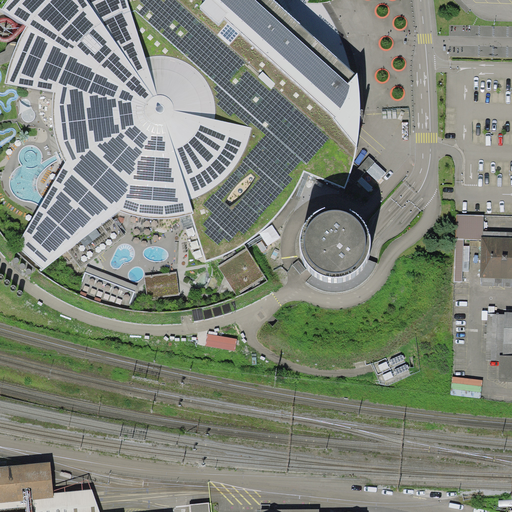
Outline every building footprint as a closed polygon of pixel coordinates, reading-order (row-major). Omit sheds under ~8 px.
[(0,0),(0,4),(30,25),(19,39),(13,56),(11,60),(7,80),(56,88),(54,113),(57,133),(63,148),(66,155),(69,162),(18,245),(30,258),(43,269),(71,248),(84,265),(130,231),(117,215),(126,208),(139,214),(159,217),(173,217),(193,214),(208,260),(226,254),(247,242),(259,233),(272,221),(278,216),(285,207),(296,191),(302,180),(308,166),(349,185),(362,139),(366,108),(364,72),(358,74),(272,0),(0,0)] [(308,230),(305,242),(306,254),(311,264),(316,270),(323,275),(336,280),(350,279),(362,274),(370,267),(377,250),(376,233),(365,217),(353,210),(336,208),(323,213),(313,222),(308,230)] [(483,216),(456,215),(456,239),(463,239),(481,240),(481,238),(482,238),(483,216)] [(482,238),(481,238),(481,240),(479,279),(480,279),(480,286),(511,287),(511,233),(484,232),(483,238),(482,238)] [(463,239),(456,239),(454,281),(462,282),(463,239)] [(137,290),(90,271),(81,291),(104,302),(130,307),(137,290)] [(504,308),(489,308),(488,314),(487,314),(486,361),(498,361),(498,356),(511,356),(511,313),(504,313),(504,308)] [(511,356),(498,356),(498,361),(498,383),(511,383),(511,356)] [(210,511),(210,503),(190,505),(190,511),(210,511)]
